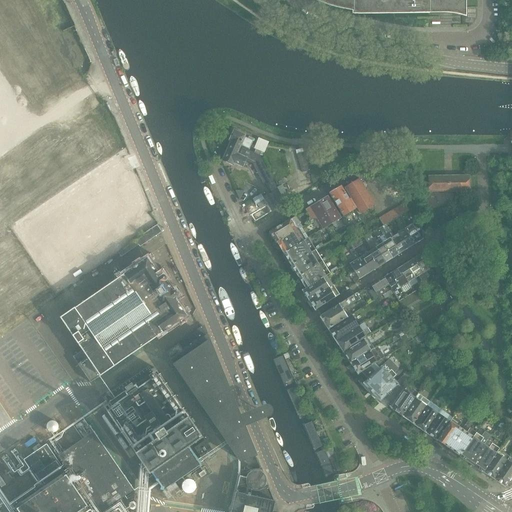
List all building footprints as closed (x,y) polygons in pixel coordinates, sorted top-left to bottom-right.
[(314,0),(321,2),(325,4),(329,5),(334,7),(337,8),(342,9),(346,10),(352,11),(352,14),(430,13),(445,13),(448,13),(450,14),(455,14),(461,16),(463,16),(466,17),(466,9),(466,0),(314,0)] [(232,141),(228,150),(236,154),(237,153),(239,147),(242,148),(243,146),(249,149),(253,141),(244,137),(245,136),(234,131),(230,140),(232,141)] [(241,150),(242,148),(239,147),(237,153),(236,154),(228,150),(223,160),(232,165),(233,163),(242,167),(246,158),(244,157),(246,152),(241,150)] [(297,154),(302,172),(308,171),(304,153),(297,154)] [(429,191),(469,191),(469,176),(449,177),(429,177),(429,191)] [(351,198),(349,200),(355,210),(357,208),(361,214),(375,205),(359,179),(345,188),(351,198)] [(341,187),(330,194),(344,217),(355,210),(349,200),(341,187)] [(271,191),(277,202),(282,199),(276,188),(271,191)] [(244,191),(236,191),(240,200),(244,191)] [(269,194),(263,198),(273,215),(280,211),(269,194)] [(261,195),(254,199),(257,204),(260,209),(267,205),(261,195)] [(327,197),(306,210),(313,221),(317,219),(323,229),(341,218),(327,197)] [(404,203),(379,219),(383,226),(394,220),(409,211),(406,205),(404,203)] [(269,234),(269,236),(271,239),(272,239),(273,239),(277,244),(302,228),(302,227),(295,217),(288,221),(287,221),(285,222),(284,223),(270,232),(270,234),(269,234)] [(399,221),(414,244),(422,239),(423,238),(423,237),(422,235),(422,231),(421,228),(420,225),(419,223),(419,221),(418,219),(417,217),(416,218),(417,219),(412,224),(408,227),(403,218),(399,221)] [(401,231),(397,234),(407,248),(414,244),(399,221),(396,223),(401,231)] [(162,232),(157,225),(135,240),(140,247),(162,232)] [(407,248),(397,234),(394,236),(388,227),(385,230),(400,253),(407,248)] [(277,244),(277,246),(279,249),(280,249),(281,249),(282,250),(284,253),(308,238),(302,228),(277,244)] [(386,241),(383,243),(393,258),(400,253),(385,230),(384,230),(386,232),(382,234),(386,241)] [(376,247),(368,236),(368,235),(364,238),(372,250),(368,252),(378,267),(385,262),(376,247)] [(315,250),(308,238),(284,253),(285,254),(284,254),(283,256),(286,260),(288,260),(289,260),(288,261),(291,265),(315,250)] [(383,243),(376,247),(385,262),(393,258),(383,243)] [(296,272),(298,277),(299,277),(323,262),(315,250),(291,265),(292,266),(291,266),(290,268),(293,272),(295,272),(295,271),(296,272)] [(368,252),(359,258),(369,273),(378,267),(368,252)] [(356,260),(350,264),(358,277),(359,279),(369,273),(359,258),(356,253),(353,255),(356,260)] [(421,255),(413,259),(426,280),(429,277),(426,272),(430,269),(421,255)] [(147,257),(60,318),(83,350),(73,357),(91,383),(188,316),(175,298),(177,297),(177,296),(177,295),(178,295),(178,294),(178,293),(177,292),(177,291),(176,291),(175,290),(174,290),(173,290),(172,289),(171,289),(167,283),(168,282),(167,282),(166,280),(167,280),(167,279),(167,278),(167,277),(166,276),(165,275),(164,275),(163,275),(162,275),(160,276),(147,257)] [(413,259),(406,264),(415,279),(418,277),(423,286),(428,283),(426,280),(413,259)] [(303,284),(306,288),(322,278),(322,279),(327,276),(326,276),(330,274),(323,262),(299,277),(299,278),(298,279),(300,283),(302,283),(303,283),(303,284)] [(406,264),(399,269),(411,289),(413,292),(417,290),(414,285),(417,282),(415,279),(406,264)] [(399,269),(392,273),(403,291),(404,293),(411,289),(399,269)] [(392,273),(384,278),(388,285),(391,290),(394,294),(396,298),(401,295),(400,293),(403,291),(392,273)] [(303,290),(302,291),(305,295),(309,300),(328,288),(322,279),(322,278),(306,288),(303,290)] [(384,278),(372,286),(373,289),(379,298),(389,292),(386,287),(388,285),(384,278)] [(313,306),(312,306),(315,310),(335,298),(328,288),(309,300),(313,306)] [(373,289),(369,292),(375,300),(379,298),(373,289)] [(386,294),(383,295),(385,299),(394,294),(391,290),(386,294)] [(351,315),(347,309),(358,301),(354,295),(320,316),(329,330),(351,315)] [(398,301),(393,305),(399,314),(404,311),(398,301)] [(351,315),(329,330),(333,337),(336,341),(362,324),(359,326),(352,315),(351,315)] [(362,324),(336,341),(338,345),(343,352),(366,338),(371,334),(364,323),(362,324)] [(204,333),(206,332),(203,327),(197,331),(165,353),(239,461),(255,455),(244,426),(207,336),(206,336),(205,334),(204,333)] [(351,363),(350,363),(373,349),(366,338),(343,352),(346,356),(351,363)] [(373,349),(350,363),(353,367),(358,374),(361,372),(381,360),(384,358),(377,347),(373,349)] [(282,356),(273,360),(284,384),(293,379),(282,356)] [(396,383),(390,377),(394,373),(385,364),(381,360),(361,372),(368,379),(364,384),(380,401),(384,397),(391,404),(410,377),(406,373),(396,383)] [(145,463),(150,470),(149,470),(151,473),(153,472),(158,479),(157,479),(158,481),(159,480),(166,490),(203,464),(203,463),(202,462),(201,462),(196,454),(197,454),(196,452),(195,453),(191,446),(204,437),(202,433),(199,430),(200,430),(191,417),(192,416),(191,415),(190,416),(185,408),(186,407),(185,406),(185,405),(184,406),(176,396),(178,395),(176,393),(175,394),(167,383),(169,382),(168,381),(166,382),(161,374),(162,373),(161,372),(160,373),(155,367),(152,369),(151,368),(151,367),(145,371),(142,373),(140,374),(141,374),(138,377),(137,376),(135,378),(136,378),(134,379),(133,380),(131,378),(120,386),(121,388),(104,400),(106,403),(104,404),(108,409),(106,410),(107,412),(108,411),(114,419),(113,420),(114,421),(115,420),(122,431),(121,432),(122,433),(124,433),(131,443),(130,444),(131,446),(132,445),(138,453),(136,454),(138,455),(139,454),(145,463)] [(297,386),(289,390),(301,418),(309,414),(297,386)] [(402,416),(403,416),(419,394),(407,386),(404,390),(391,408),(395,412),(396,411),(402,416)] [(414,424),(413,424),(414,424),(430,402),(419,394),(403,416),(407,420),(407,419),(414,424)] [(425,432),(441,410),(430,402),(414,424),(418,428),(418,427),(425,432)] [(441,410),(425,432),(430,436),(430,435),(437,440),(453,417),(453,418),(441,410)] [(453,417),(437,440),(445,446),(450,448),(466,425),(462,422),(461,423),(453,417)] [(312,421),(304,425),(315,450),(323,446),(312,421)] [(453,451),(460,456),(476,433),(469,428),(470,427),(466,425),(450,448),(449,449),(453,451)] [(20,511),(128,511),(120,499),(135,489),(112,456),(94,431),(59,455),(70,472),(67,474),(47,445),(44,447),(43,448),(35,435),(27,440),(36,453),(26,460),(43,485),(14,506),(16,508),(18,507),(18,508),(16,509),(18,511),(19,510),(20,511)] [(488,441),(491,436),(484,432),(481,436),(476,433),(460,456),(468,461),(472,464),(488,441)] [(207,440),(196,447),(205,459),(215,452),(207,440)] [(498,450),(499,448),(488,441),(472,464),(476,467),(483,472),(498,450)] [(325,450),(317,453),(326,476),(334,473),(325,450)] [(498,450),(483,472),(487,475),(494,479),(509,457),(498,450)] [(511,459),(509,457),(494,479),(501,484),(505,487),(511,476),(511,459)] [(272,511),(276,501),(275,501),(272,494),(269,487),(268,487),(268,484),(262,470),(244,477),(240,476),(230,511),(272,511)]
